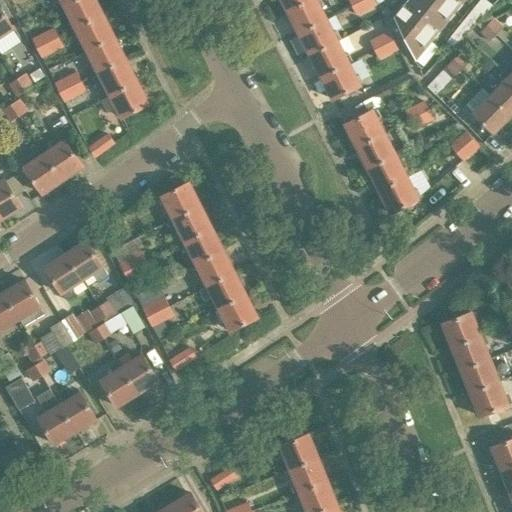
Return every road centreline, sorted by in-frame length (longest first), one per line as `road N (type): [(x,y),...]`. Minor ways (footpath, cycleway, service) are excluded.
road 1 (residential): [(46,511),(350,322)]
road 2 (residential): [(0,258),(236,90)]
road 3 (residential): [(350,322),(236,90)]
road 4 (residential): [(350,322),(511,195)]
road 5 (residential): [(428,511),(350,322)]
